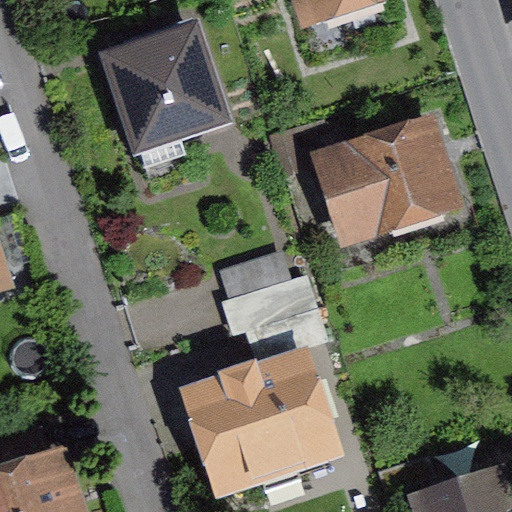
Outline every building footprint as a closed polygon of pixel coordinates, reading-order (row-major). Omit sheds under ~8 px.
[(402,0),(283,0),(296,37),(403,2),(402,0)] [(193,41),(105,74),(143,176),(231,143),(193,41)] [(433,128),(311,166),(339,256),(461,218),(433,128)] [(238,334),(254,329),(315,309),(305,278),(228,303),(238,334)] [(315,309),(254,329),(265,361),(325,341),(315,309)] [(226,387),(195,398),(225,486),(257,475),(262,492),(300,480),(294,462),(326,452),(297,364),(254,378),(251,369),(223,378),(226,387)] [(65,511),(40,435),(0,447),(0,511),(65,511)] [(508,511),(498,479),(422,503),(424,511),(508,511)]
